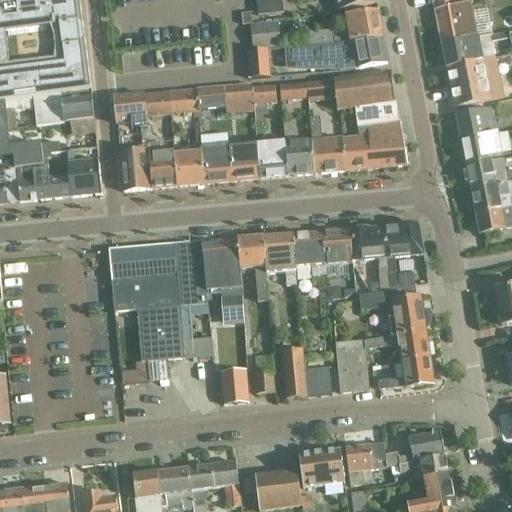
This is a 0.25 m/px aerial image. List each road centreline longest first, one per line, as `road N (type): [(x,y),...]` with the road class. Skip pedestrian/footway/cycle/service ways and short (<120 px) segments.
road 1 (residential): [(0,454),(354,411),(476,412)]
road 2 (tertiary): [(115,224),(416,198)]
road 3 (tertiary): [(476,412),(439,223),(416,198)]
road 4 (residential): [(115,224),(91,0)]
road 5 (residential): [(416,198),(427,156),(396,0)]
